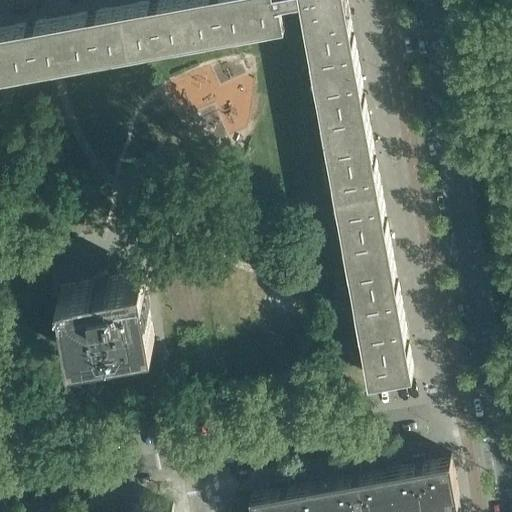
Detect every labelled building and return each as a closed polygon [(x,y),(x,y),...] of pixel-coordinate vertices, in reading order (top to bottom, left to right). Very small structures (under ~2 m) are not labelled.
[(186,0),(142,0),(124,3),(131,47),(193,36),(186,0)] [(254,25),(249,0),(186,0),(193,36),(254,25)] [(249,0),(254,25),(286,19),(282,0),(249,0)] [(348,0),(337,0),(304,6),(315,67),(359,60),(348,0)] [(131,47),(124,3),(62,14),(70,58),(131,47)] [(62,14),(1,25),(9,69),(70,58),(62,14)] [(1,25),(0,25),(0,70),(9,69),(1,25)] [(359,60),(315,67),(326,129),(370,121),(359,60)] [(370,121),(326,129),(338,190),(381,182),(370,121)] [(381,182),(338,190),(349,252),(392,244),(381,182)] [(392,244),(349,252),(360,313),(403,305),(392,244)] [(61,285),(73,351),(154,336),(143,271),(110,277),(107,272),(100,275),(94,278),(94,279),(61,285)] [(403,305),(360,313),(371,375),(414,367),(403,305)] [(511,332),(490,337),(501,397),(511,394),(511,332)] [(511,394),(501,397),(503,409),(511,407),(511,394)] [(511,407),(503,409),(505,421),(511,419),(511,407)] [(424,456),(414,458),(415,461),(388,466),(395,505),(433,499),(459,494),(452,452),(451,453),(451,455),(425,459),(424,456)] [(352,472),(326,477),(331,511),(357,511),(395,505),(388,466),(362,471),(361,467),(351,469),(352,472)] [(331,511),(326,477),(290,484),(289,480),(279,482),(280,485),(254,490),(253,488),(252,488),(256,511),(331,511)] [(175,511),(173,503),(119,511),(175,511)]
